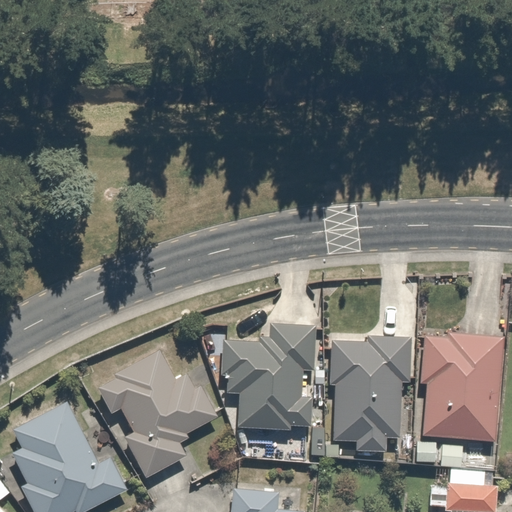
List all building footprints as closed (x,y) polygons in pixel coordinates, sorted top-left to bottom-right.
[(305,380),(306,336),(255,331),(252,345),(213,349),(213,380),(221,379),(219,398),(228,398),(228,437),(300,443),(302,405),(292,403),(293,378),(305,380)] [(482,452),(491,346),(412,339),(407,396),(417,397),(413,446),(482,452)] [(174,378),(160,344),(95,379),(147,475),(185,452),(178,439),(216,416),(194,370),(174,378)] [(399,393),(402,350),(360,347),(360,352),(322,350),(319,396),(324,396),(319,452),(341,453),(341,459),(371,461),(372,448),(389,449),(393,392),(399,393)] [(98,461),(67,400),(10,430),(21,450),(16,453),(33,486),(27,490),(38,511),(60,511),(75,505),(78,511),(80,511),(126,489),(110,459),(98,461)] [(262,511),(268,492),(223,491),(221,511),(262,511)] [(434,495),(433,511),(482,511),(484,498),(434,495)] [(0,511),(11,511),(0,500),(0,511)]
